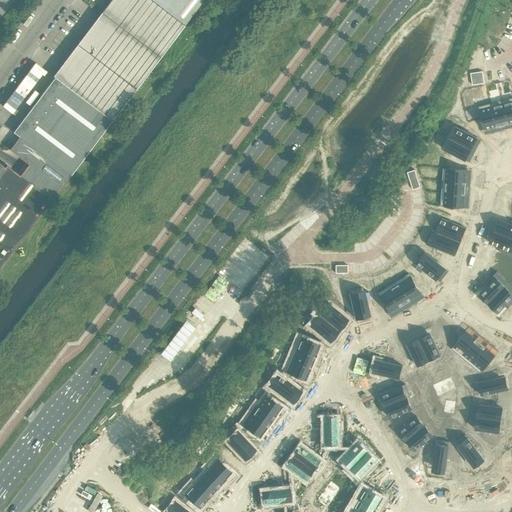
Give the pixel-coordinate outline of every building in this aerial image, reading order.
[(112,120),(160,57),(184,25),(203,0),(111,0),(116,4),(107,16),(98,28),(93,24),(92,25),(82,38),(84,40),(77,49),(75,51),(73,50),(63,63),(62,63),(53,76),(54,76),(55,77),(112,120)] [(52,199),(112,120),(55,77),(13,132),(19,136),(9,149),(28,164),(20,175),(52,199)] [(511,97),(502,100),(508,123),(511,121),(511,97)] [(502,100),(491,103),(496,126),(508,123),(502,100)] [(491,103),(478,106),(484,129),(496,126),(491,103)] [(453,125),(447,136),(471,148),(477,137),(453,125)] [(447,136),(441,147),(465,160),(471,148),(447,136)] [(0,267),(52,199),(20,175),(6,165),(5,167),(0,163),(0,267)] [(443,168),(442,181),(465,182),(466,170),(443,168)] [(442,181),(441,193),(465,194),(465,182),(442,181)] [(441,193),(440,205),(464,207),(465,194),(441,193)] [(432,230),(456,240),(461,226),(441,218),(435,231),(432,230)] [(499,219),(494,231),(511,238),(511,220),(510,224),(499,219)] [(432,230),(426,244),(450,254),(456,240),(432,230)] [(511,238),(494,231),(489,242),(511,251),(511,248),(511,238)] [(418,264),(415,268),(421,273),(424,269),(436,279),(444,268),(425,253),(417,263),(418,264)] [(409,273),(398,280),(410,300),(421,293),(409,273)] [(488,286),(480,295),(489,303),(505,287),(496,278),(493,281),(490,278),(485,283),(488,286)] [(398,280),(388,286),(400,306),(410,300),(398,280)] [(388,286),(377,293),(389,313),(400,306),(388,286)] [(362,287),(349,290),(356,318),(368,315),(365,300),(370,299),(368,292),(363,293),(362,287)] [(511,293),(505,287),(489,303),(498,312),(506,304),(509,306),(511,303),(511,298),(511,297),(511,293)] [(324,301),(315,312),(335,328),(345,317),(324,301)] [(318,315),(309,326),(326,340),(335,328),(315,312),(315,313),(318,315)] [(466,331),(451,349),(461,357),(476,339),(466,331)] [(430,333),(419,339),(429,360),(440,354),(430,333)] [(298,337),(294,348),(315,357),(320,346),(298,337)] [(419,339),(407,344),(417,365),(429,360),(419,339)] [(476,339),(461,357),(470,364),(485,346),(476,339)] [(485,346),(470,364),(480,372),(495,354),(485,346)] [(294,348),(289,359),(311,368),(315,357),(294,348)] [(289,359),(284,371),(306,380),(311,368),(289,359)] [(380,360),(377,373),(400,378),(403,365),(380,360)] [(277,374),(268,386),(289,401),(298,389),(277,374)] [(501,377),(478,382),(481,395),(504,390),(501,377)] [(405,384),(380,395),(385,406),(410,396),(405,384)] [(256,403),(255,404),(274,417),(282,407),(266,395),(259,405),(256,403)] [(410,396),(385,406),(390,418),(412,408),(407,397),(410,396)] [(255,404),(248,413),(268,427),(274,417),(255,404)] [(479,404),(477,416),(500,420),(502,407),(479,404)] [(248,413),(241,424),(260,437),(268,427),(248,413)] [(416,416),(399,431),(407,441),(425,425),(416,416)] [(477,416),(475,429),(498,432),(500,420),(477,416)] [(336,421),(323,421),(324,445),(337,445),(336,421)] [(425,425),(407,441),(415,450),(433,435),(425,425)] [(235,429),(225,438),(229,442),(225,446),(230,451),(234,447),(245,459),(254,449),(235,429)] [(465,434),(455,442),(471,464),(482,456),(465,434)] [(436,439),(432,466),(445,468),(449,441),(436,439)] [(356,442),(340,459),(349,467),(346,470),(365,451),(356,442)] [(300,446),(293,456),(315,472),(322,461),(300,446)] [(365,451),(346,470),(356,479),(374,459),(365,451)] [(85,492),(69,511),(102,511),(138,466),(121,452),(88,495),(85,492)] [(215,456),(206,466),(223,481),(232,472),(224,465),(227,462),(222,457),(219,460),(215,456)] [(293,456),(286,466),(305,480),(312,470),(315,472),(293,456)] [(208,468),(201,477),(215,490),(223,481),(206,466),(208,468)] [(190,483),(207,499),(215,490),(201,477),(193,485),(190,483)] [(190,483),(182,493),(199,508),(207,499),(190,483)] [(362,486),(355,497),(375,509),(382,498),(362,486)] [(290,488),(266,490),(268,503),(291,501),(290,488)] [(349,507),(357,511),(373,511),(375,509),(355,497),(358,499),(353,509),(349,507)] [(189,511),(175,501),(166,511),(189,511)]
